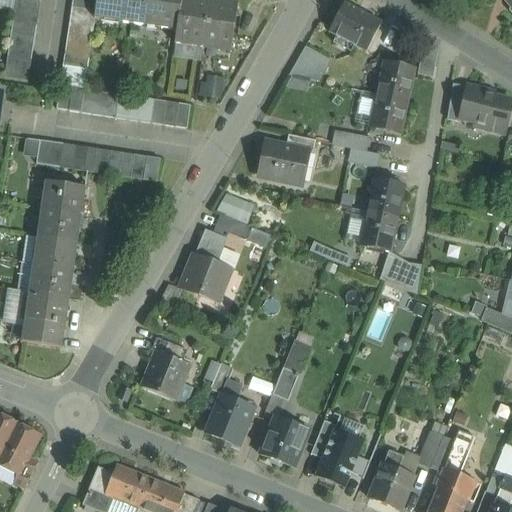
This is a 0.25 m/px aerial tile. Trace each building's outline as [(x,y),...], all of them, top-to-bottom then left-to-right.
[(40,3),(17,0),(16,0),(14,12),(38,15),(40,3)] [(96,0),(95,11),(94,19),(95,19),(177,31),(181,0),(96,0)] [(210,0),(181,0),(177,31),(175,45),(203,49),(210,0)] [(238,4),(210,0),(203,49),(231,53),(238,4)] [(380,23),(346,5),(344,4),(343,6),(330,30),(328,33),(330,34),(360,50),(366,53),(367,51),(380,25),(381,26),(382,24),(380,23)] [(95,11),(71,8),(70,20),(94,23),(95,19),(94,19),(95,11)] [(38,15),(14,12),(13,23),(36,27),(38,15)] [(94,23),(70,20),(68,32),(92,35),(94,23)] [(36,27),(13,23),(11,35),(35,39),(36,27)] [(92,35),(68,32),(66,44),(91,47),(92,35)] [(35,39),(11,35),(9,47),(33,51),(35,39)] [(91,47),(66,44),(64,56),(89,59),(91,47)] [(439,48),(423,45),(420,64),(435,68),(439,48)] [(33,51),(9,47),(7,59),(31,63),(33,51)] [(327,60),(306,49),(290,77),(315,82),(327,60)] [(89,59),(64,56),(63,67),(87,70),(89,59)] [(31,63),(7,59),(4,79),(28,82),(31,63)] [(414,69),(385,63),(377,96),(407,102),(414,69)] [(435,68),(420,64),(417,76),(433,79),(435,68)] [(87,70),(63,67),(60,88),(72,90),(84,91),(87,70)] [(211,75),(205,94),(220,99),(226,80),(211,75)] [(453,85),(447,121),(460,124),(461,120),(460,120),(467,88),(453,85)] [(486,92),(467,87),(467,88),(460,120),(461,120),(476,124),(475,128),(504,135),(511,102),(485,96),(486,92)] [(72,90),(60,88),(56,110),(68,112),(72,90)] [(84,91),(72,90),(68,112),(68,113),(80,114),(84,91)] [(95,93),(84,91),(80,114),(92,116),(95,93)] [(119,96),(95,93),(92,116),(116,120),(119,96)] [(119,96),(116,120),(128,121),(131,98),(119,96)] [(407,102),(377,96),(370,129),(399,136),(407,102)] [(143,99),(131,98),(128,121),(139,123),(143,99)] [(155,101),(143,99),(139,123),(151,125),(155,101)] [(155,101),(151,125),(163,127),(167,103),(155,101)] [(178,105),(167,103),(163,127),(175,128),(178,105)] [(190,106),(178,105),(175,128),(187,130),(190,106)] [(369,138),(336,130),(332,146),(351,150),(366,153),(369,138)] [(315,142),(289,136),(286,147),(308,152),(308,154),(312,155),(315,142)] [(37,159),(40,142),(25,139),(22,157),(37,159)] [(48,167),(52,143),(40,142),(37,159),(36,165),(48,167)] [(63,145),(52,143),(48,167),(60,169),(63,145)] [(286,147),(267,143),(260,177),(296,185),(300,166),(305,167),(308,154),(308,152),(286,147)] [(75,147),(63,145),(60,169),(72,171),(75,147)] [(75,147),(72,171),(84,172),(88,149),(75,147)] [(88,149),(84,172),(95,174),(99,151),(88,149)] [(366,153),(351,150),(348,163),(378,169),(381,156),(366,153)] [(111,153),(99,151),(95,174),(107,176),(111,153)] [(111,153),(107,176),(119,178),(123,154),(111,153)] [(123,154),(119,178),(131,180),(135,156),(123,154)] [(146,158),(135,156),(131,180),(143,181),(146,158)] [(146,158),(143,181),(156,184),(160,160),(146,158)] [(405,186),(375,179),(368,212),(397,219),(405,186)] [(85,189),(45,183),(41,210),(81,217),(85,189)] [(218,210),(248,224),(257,206),(227,192),(218,210)] [(81,217),(41,210),(37,238),(77,244),(81,217)] [(397,219),(368,212),(360,246),(390,252),(397,219)] [(251,229),(224,218),(218,231),(246,242),(251,229)] [(271,237),(251,229),(246,242),(266,250),(271,237)] [(226,239),(205,230),(195,254),(217,263),(226,239)] [(77,244),(37,238),(33,266),(73,272),(77,244)] [(217,263),(195,254),(180,290),(216,304),(230,269),(217,263)] [(33,266),(23,264),(18,292),(30,294),(69,300),(73,272),(33,266)] [(422,267),(410,265),(406,286),(418,288),(422,267)] [(24,328),(30,294),(18,292),(7,290),(2,324),(24,328)] [(69,300),(30,294),(24,328),(22,343),(62,349),(69,300)] [(509,319),(487,310),(482,323),(503,331),(509,319)] [(179,349),(159,341),(154,352),(156,353),(175,360),(179,349)] [(175,360),(156,353),(142,388),(177,402),(190,367),(175,360)] [(221,365),(210,390),(221,395),(222,395),(227,381),(228,382),(233,370),(221,365)] [(298,376),(283,370),(272,396),(288,403),(298,376)] [(228,382),(227,381),(222,395),(236,401),(242,387),(228,382)] [(130,393),(123,390),(119,400),(126,403),(130,393)] [(222,395),(221,395),(206,434),(239,447),(255,408),(222,395)] [(0,458),(17,425),(0,415),(0,458)] [(309,430),(276,417),(261,456),(293,469),(309,430)] [(324,422),(311,456),(322,460),(334,431),(335,431),(337,427),(324,422)] [(17,425),(0,458),(0,476),(14,483),(17,476),(18,476),(27,459),(39,436),(17,425)] [(322,460),(315,478),(345,490),(364,443),(335,431),(334,431),(322,460)] [(442,474),(436,488),(437,489),(438,488),(468,500),(467,501),(469,502),(477,483),(460,476),(475,439),(458,432),(454,442),(442,474)] [(443,438),(431,470),(442,474),(454,442),(443,438)] [(405,459),(388,452),(384,465),(400,471),(405,459)] [(27,459),(18,476),(17,476),(14,483),(25,489),(38,464),(27,459)] [(400,471),(384,465),(370,501),(399,511),(400,511),(414,476),(400,471)] [(151,480),(116,466),(113,474),(104,496),(114,500),(111,506),(108,511),(137,511),(139,510),(151,480)] [(113,474),(97,468),(86,496),(111,506),(114,500),(104,496),(113,474)] [(511,478),(494,472),(486,493),(498,498),(501,491),(511,495),(511,478)] [(185,494),(151,480),(139,510),(143,511),(177,511),(183,499),(185,494)] [(468,500),(438,488),(437,489),(428,511),(463,511),(467,501),(468,500)] [(498,498),(492,511),(509,511),(508,511),(511,502),(511,495),(501,491),(498,498)] [(108,511),(111,506),(86,496),(82,506),(96,511),(108,511)] [(194,511),(198,505),(183,499),(177,511),(194,511)] [(205,511),(208,506),(199,502),(198,505),(194,511),(205,511)]
